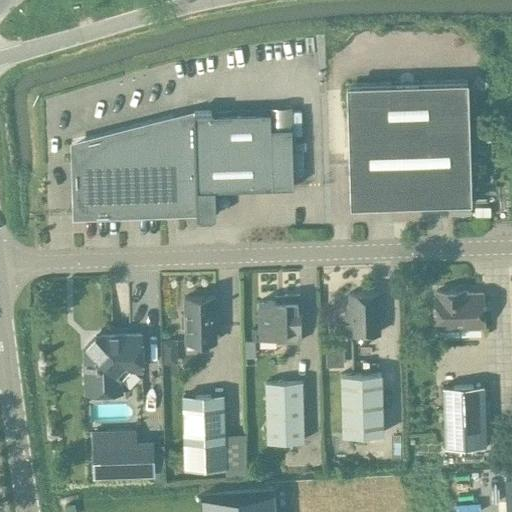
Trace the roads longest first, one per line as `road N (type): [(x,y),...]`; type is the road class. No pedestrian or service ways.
road 1 (unclassified): [(0,265),(511,248)]
road 2 (unclassified): [(0,59),(211,0)]
road 3 (tertiary): [(26,511),(0,303)]
